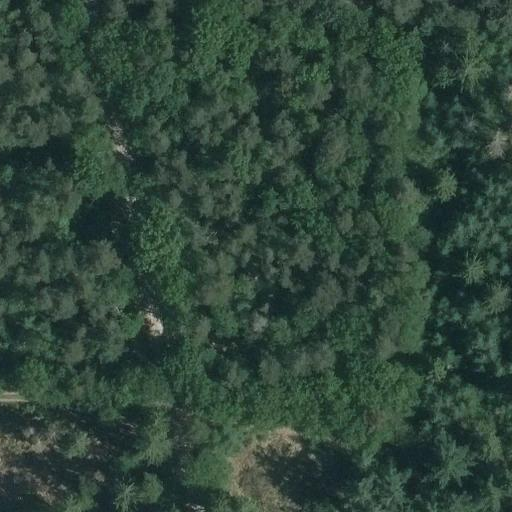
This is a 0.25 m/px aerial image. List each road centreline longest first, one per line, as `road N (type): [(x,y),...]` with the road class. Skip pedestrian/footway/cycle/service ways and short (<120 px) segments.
road 1 (track): [(94,0),(175,415)]
road 2 (track): [(175,415),(0,399)]
